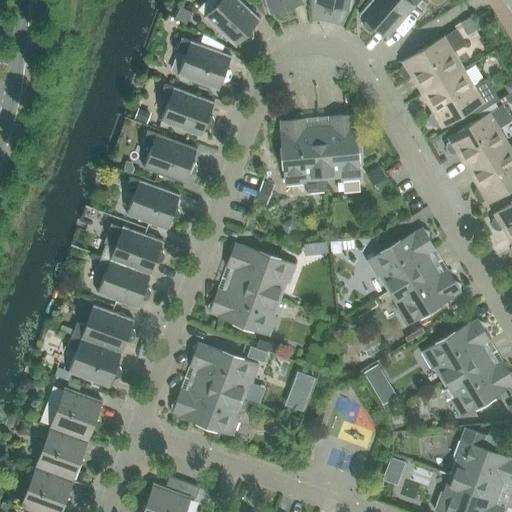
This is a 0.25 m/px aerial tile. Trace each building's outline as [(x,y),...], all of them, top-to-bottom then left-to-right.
[(218,0),(219,1),(203,17),(235,46),(241,40),(244,42),(249,42),(254,37),(253,32),(251,30),(260,19),(239,0),(218,0)] [(279,14),(283,17),(289,15),(292,10),(291,7),(304,3),(303,0),(264,0),(269,14),(278,11),(279,14)] [(337,7),(350,10),(352,0),(314,0),(314,2),(323,4),(322,8),(325,12),(332,13),(336,10),(337,7)] [(364,28),(369,32),(374,32),(377,29),(387,38),(420,0),(371,0),(359,14),(366,20),(364,23),(364,28)] [(411,77),(422,95),(464,69),(454,52),(466,45),(456,29),(402,62),(404,65),(401,67),(399,72),(403,78),(408,79),(411,77)] [(178,75),(218,90),(222,82),(225,83),(230,81),(232,75),(230,70),(226,69),(231,55),(182,37),(177,51),(186,54),(178,75)] [(464,69),(422,95),(432,112),(429,114),(428,119),(432,125),(437,126),(440,125),(442,128),(496,95),(487,79),(474,86),(464,69)] [(214,102),(165,83),(160,97),(169,101),(161,122),(201,137),(205,128),(208,129),(213,127),(215,121),(213,116),(209,115),(214,102)] [(457,154),(467,171),(510,146),(499,128),(511,121),(502,105),(448,138),(449,141),(446,143),(445,148),(449,154),(454,155),(457,154)] [(318,126),(322,176),(341,174),(341,180),(360,178),(354,114),(353,114),(347,111),(341,115),(328,116),(329,125),(318,126)] [(149,116),(137,112),(134,119),(146,124),(149,116)] [(324,188),(322,176),(318,126),(306,127),(305,118),(293,119),(286,116),(281,121),(286,185),(302,184),(304,187),(309,189),(324,188)] [(151,147),(143,168),(184,183),(187,174),(191,176),(195,174),(198,168),(195,163),(192,162),(197,148),(147,130),(142,144),(151,147)] [(511,149),(510,146),(467,171),(478,188),(475,190),(474,195),(477,201),(482,203),(485,201),(487,204),(511,188),(511,149)] [(181,214),(178,209),(175,208),(180,195),(130,176),(125,190),(134,193),(126,214),(167,230),(170,221),(174,222),(178,220),(181,214)] [(503,230),(511,244),(511,202),(493,214),(495,217),(492,219),(491,224),(495,230),(500,231),(503,230)] [(106,244),(101,256),(151,275),(155,263),(158,264),(163,262),(165,256),(163,251),(160,250),(163,241),(122,226),(115,247),(106,244)] [(381,274),(391,290),(434,264),(428,254),(436,250),(429,239),(429,232),(423,228),(422,228),(367,261),(377,277),(381,274)] [(234,270),(230,281),(277,298),(284,280),(289,282),(295,265),(235,243),(234,243),(229,248),(230,255),(226,267),(234,270)] [(151,275),(101,256),(96,269),(105,272),(98,293),(138,308),(141,300),(145,301),(149,299),(152,293),(149,288),(146,287),(151,275)] [(434,264),(391,290),(400,306),(396,309),(405,325),(461,291),(460,291),(460,284),(454,281),(448,269),(440,274),(434,264)] [(277,298),(230,281),(226,291),(218,288),(213,300),(208,305),(209,312),(270,335),(276,317),(271,315),(277,298)] [(77,322),(72,335),(121,354),(126,341),(129,343),(134,341),(136,334),(134,330),(131,329),(134,320),(93,305),(86,326),(77,322)] [(436,365),(446,381),(489,355),(483,345),(491,341),(484,330),(484,323),(478,320),(477,319),(422,352),(431,368),(436,365)] [(121,354),(72,335),(67,348),(76,351),(68,372),(109,387),(112,378),(116,380),(120,378),(123,372),(120,367),(117,366),(121,354)] [(197,370),(193,380),(241,398),(247,380),(252,382),(259,365),(198,343),(192,348),(193,355),(189,367),(197,370)] [(489,355),(446,381),(455,397),(451,400),(460,416),(511,384),(511,373),(509,372),(502,361),(495,365),(489,355)] [(241,398),(193,380),(189,391),(181,388),(176,400),(171,405),(172,412),(233,435),(239,417),(234,415),(241,398)] [(102,401),(65,387),(50,428),(87,442),(102,401)] [(50,428),(36,467),(72,481),(87,442),(50,428)] [(459,459),(453,476),(500,494),(504,483),(511,485),(511,458),(482,447),(486,436),(465,428),(454,457),(459,459)] [(60,511),(72,481),(36,467),(21,508),(31,511),(60,511)] [(191,496),(191,497),(195,498),(199,487),(169,476),(165,488),(189,496),(191,496)] [(500,494),(453,476),(446,494),(441,492),(435,509),(442,511),(502,511),(504,508),(496,505),(500,494)] [(154,483),(143,511),(184,511),(191,497),(191,496),(189,496),(165,488),(155,484),(156,483),(154,483)]
